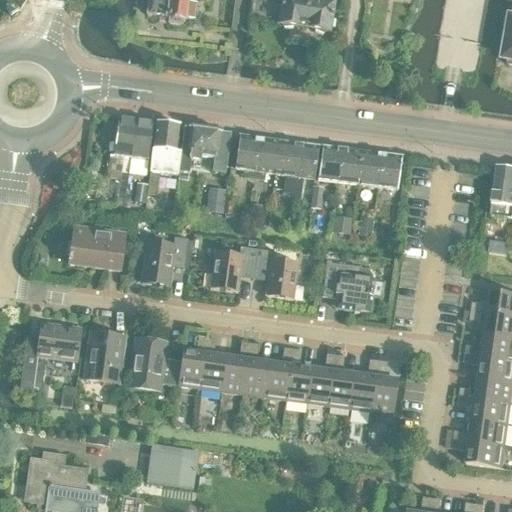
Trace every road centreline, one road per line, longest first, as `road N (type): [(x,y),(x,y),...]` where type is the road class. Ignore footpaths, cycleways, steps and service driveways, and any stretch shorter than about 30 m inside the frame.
road 1 (secondary): [(511,144),(63,79)]
road 2 (residential): [(426,344),(0,285)]
road 3 (residential): [(511,492),(444,482),(429,460),(441,361),(426,344)]
road 4 (residential): [(426,344),(449,169)]
